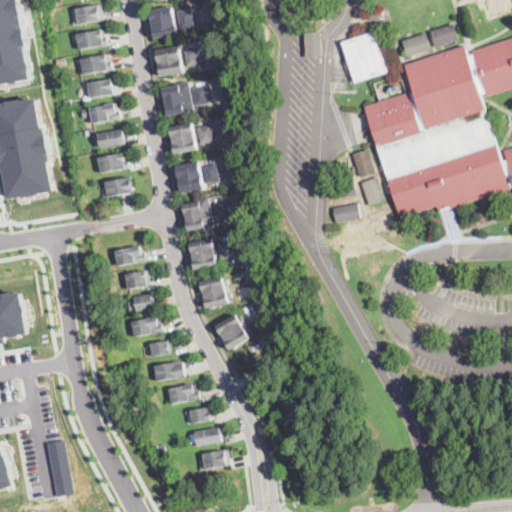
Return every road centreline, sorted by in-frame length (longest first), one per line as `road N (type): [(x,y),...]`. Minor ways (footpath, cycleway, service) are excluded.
road 1 (residential): [(272,511),(254,429),(188,312),(178,278),(129,0)]
road 2 (residential): [(136,511),(86,409),(54,231)]
road 3 (residential): [(166,212),(0,238)]
